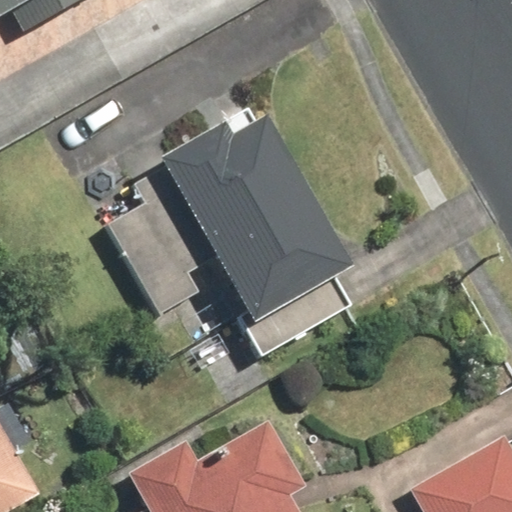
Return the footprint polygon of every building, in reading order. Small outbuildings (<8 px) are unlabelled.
[(0,0),(0,27),(49,0),(0,0)] [(169,169),(182,193),(105,234),(155,328),(232,287),(256,332),(362,275),(274,112),(169,169)] [(0,511),(23,511),(50,497),(0,412),(0,511)] [(306,511),(306,510),(321,502),(279,420),(228,446),(234,459),(209,471),(194,440),(136,470),(157,511),(306,511)] [(511,511),(511,441),(416,489),(427,511),(511,511)]
